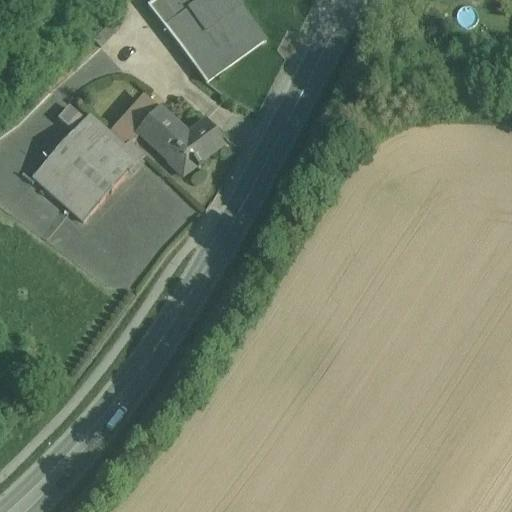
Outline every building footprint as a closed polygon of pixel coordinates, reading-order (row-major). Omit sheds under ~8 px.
[(239,0),(149,0),(148,1),(182,44),(207,79),(265,37),(241,3),(242,2),(239,0)] [(111,18),(95,35),(102,42),(118,24),(111,18)] [(145,94),(111,131),(115,134),(144,104),(157,116),(163,111),(145,94)] [(56,116),(72,130),(83,118),(67,104),(56,116)] [(144,104),(115,134),(126,145),(128,146),(130,143),(139,134),(157,116),(144,104)] [(190,133),(164,109),(163,111),(157,116),(139,134),(181,170),(195,159),(199,164),(227,143),(210,120),(190,133)] [(83,118),(120,151),(126,145),(115,134),(111,131),(89,112),(83,118)] [(46,160),(97,205),(134,164),(120,151),(83,118),(72,130),(46,160)] [(128,146),(126,145),(120,151),(134,164),(143,154),(130,143),(128,146)] [(32,176),(83,221),(97,205),(46,160),(32,176)]
